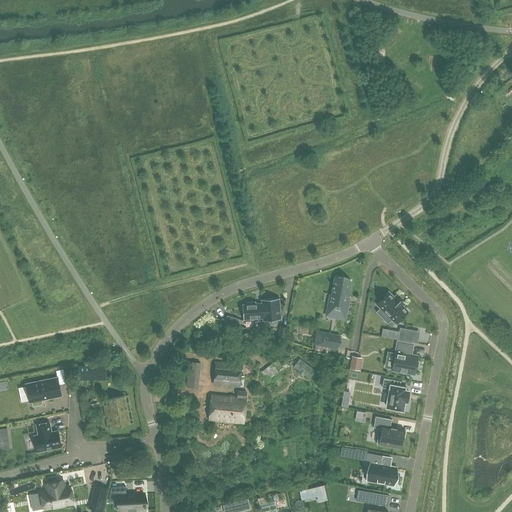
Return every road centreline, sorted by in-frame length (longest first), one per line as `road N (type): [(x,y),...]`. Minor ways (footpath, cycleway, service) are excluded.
road 1 (unclassified): [(157,439),(147,374),(174,327),(218,294),(365,242)]
road 2 (residential): [(408,511),(444,323),(365,242)]
road 3 (unclassified): [(365,242),(434,196),(452,125),(511,50)]
